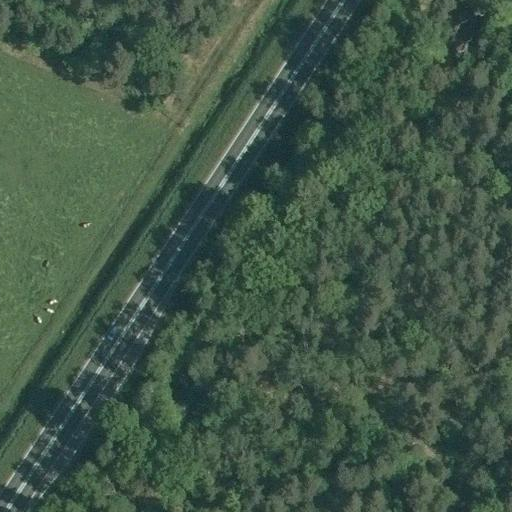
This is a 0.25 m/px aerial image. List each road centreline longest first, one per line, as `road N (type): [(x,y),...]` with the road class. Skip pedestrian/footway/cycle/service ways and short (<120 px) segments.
road 1 (track): [(88,511),(431,0)]
road 2 (trunk): [(2,511),(340,0)]
